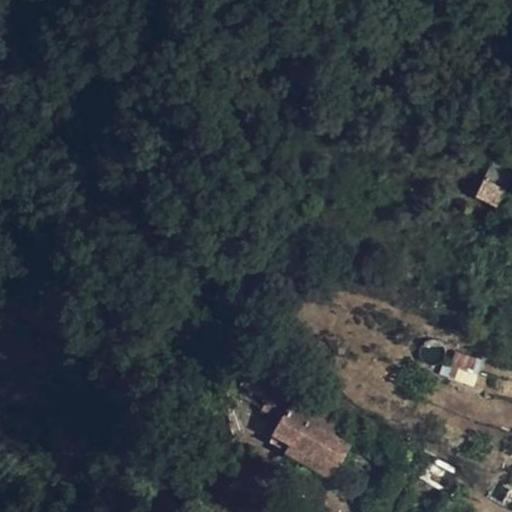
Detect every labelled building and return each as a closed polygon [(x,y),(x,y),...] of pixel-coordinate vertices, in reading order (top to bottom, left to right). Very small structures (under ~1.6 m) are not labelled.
[(511,170),(493,161),(478,193),(496,202),(504,187),(511,170)] [(249,389),(265,375),(251,367),(241,385),(249,389)] [(265,375),(249,389),(267,399),(262,409),(281,421),(272,440),(333,475),(350,442),(335,433),(324,427),(329,416),(278,387),(280,383),(265,375)] [(340,423),(329,416),(324,427),(335,433),(340,423)] [(511,490),(496,481),(488,497),(504,506),(511,490)]
